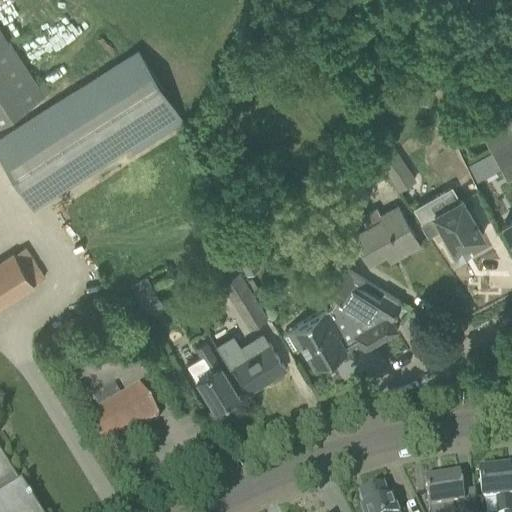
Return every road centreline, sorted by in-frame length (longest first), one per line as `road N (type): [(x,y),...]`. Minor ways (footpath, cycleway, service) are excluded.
road 1 (residential): [(366,445),(382,384),(511,313)]
road 2 (tertiary): [(204,511),(366,445)]
road 3 (tertiary): [(511,422),(366,445)]
